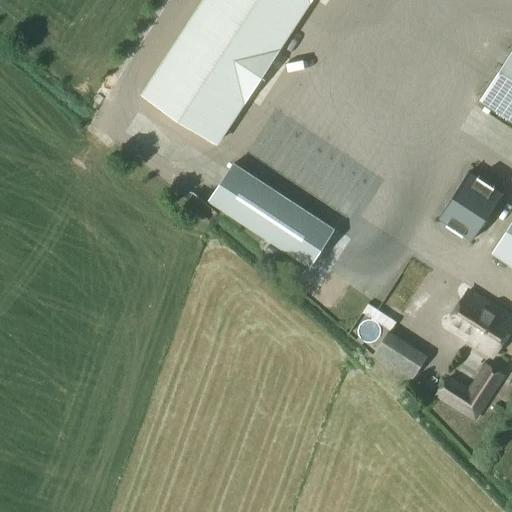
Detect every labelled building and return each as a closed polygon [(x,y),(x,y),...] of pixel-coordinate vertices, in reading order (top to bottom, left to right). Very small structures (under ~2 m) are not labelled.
[(206,0),(145,94),(220,143),(314,0),(206,0)] [(511,51),(480,100),(511,121),(511,51)] [(233,164),(209,200),(309,266),(333,229),(233,164)] [(473,241),(504,195),(469,172),(439,218),(473,241)] [(511,224),(493,253),(511,265),(511,224)] [(335,272),(344,282),(354,274),(346,264),(335,272)] [(511,318),(469,291),(446,327),(492,358),(511,327),(511,318)] [(389,331),(373,356),(411,382),(428,357),(389,331)] [(448,381),(438,397),(475,421),(486,403),(504,376),(484,364),(467,393),(448,381)]
